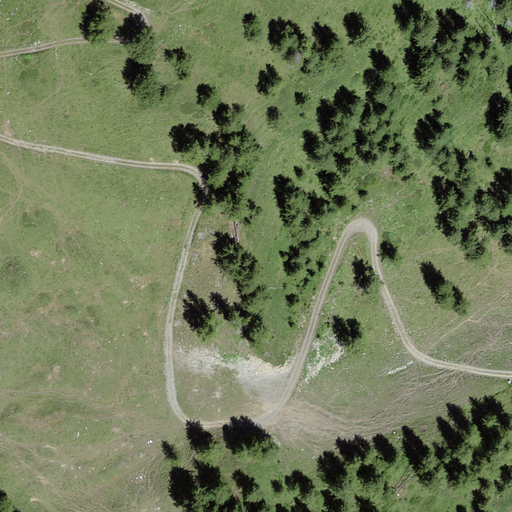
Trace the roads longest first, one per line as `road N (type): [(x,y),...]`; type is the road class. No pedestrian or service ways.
road 1 (track): [(0,136),(176,165),(201,178),(168,321)]
road 2 (track): [(290,382),(346,233),(362,223),(374,237),(384,292),(404,338)]
road 3 (track): [(290,382),(267,419),(192,424),(171,396),(168,321)]
road 4 (track): [(112,0),(146,23),(135,38),(76,39),(0,55)]
